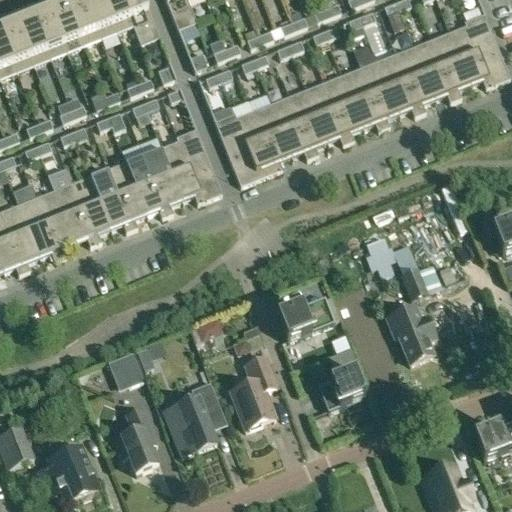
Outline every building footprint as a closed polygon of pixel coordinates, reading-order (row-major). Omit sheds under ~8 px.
[(84,51),(100,44),(82,0),(79,0),(65,5),(84,51)] [(82,0),(100,44),(117,37),(102,0),(82,0)] [(141,50),(128,17),(121,0),(102,0),(117,37),(132,31),(140,51),(141,50)] [(141,0),(121,0),(128,17),(146,10),(141,0)] [(172,0),(165,3),(178,36),(196,28),(185,0),(172,0)] [(362,9),(358,0),(357,0),(345,0),(351,14),(362,9)] [(358,0),(362,9),(374,4),(371,0),(358,0)] [(395,7),(399,15),(410,11),(407,3),(395,7)] [(67,58),(84,51),(65,5),(49,12),(67,58)] [(399,15),(395,7),(384,12),(387,20),(398,16),(399,15)] [(325,13),(329,21),(340,16),(337,8),(325,13)] [(146,10),(128,17),(141,50),(159,43),(146,10)] [(50,64),(67,58),(49,12),(32,19),(50,64)] [(329,21),(325,13),(314,18),(317,26),(329,21)] [(405,31),(398,16),(387,20),(394,36),(405,31)] [(371,17),(360,21),(363,30),(375,25),(371,17)] [(32,19),(15,26),(33,71),(50,64),(32,19)] [(490,92),(509,84),(510,84),(484,19),(464,27),(465,31),(490,92)] [(363,30),(360,21),(348,26),(352,35),(363,30)] [(304,22),(292,27),(295,35),(307,31),(304,22)] [(0,36),(17,78),(33,71),(15,26),(0,31),(0,36)] [(295,35),(292,27),(281,32),(284,40),(295,35)] [(335,31),(324,36),(327,44),(339,39),(335,31)] [(465,31),(447,38),(469,91),(482,86),(485,94),(490,92),(465,31)] [(0,84),(17,78),(0,36),(0,84)] [(327,44),(324,36),(312,40),(316,49),(327,44)] [(258,41),(261,50),(273,46),(269,37),(258,41)] [(447,38),(430,45),(454,106),(461,104),(458,96),(469,91),(447,38)] [(250,55),(261,50),(258,41),(246,46),(250,55)] [(288,50),(291,58),(303,53),(300,45),(288,50)] [(449,108),(454,106),(430,45),(412,53),(433,106),(446,100),(449,108)] [(225,55),(228,63),(239,58),(236,50),(225,55)] [(291,58),(288,50),(277,55),(280,63),(291,58)] [(412,53),(394,60),(418,121),(425,118),(422,110),(433,106),(412,53)] [(228,63),(225,55),(213,59),(216,67),(228,63)] [(201,59),(189,64),(194,77),(207,71),(201,59)] [(264,60),(252,65),(255,73),(267,68),(264,60)] [(394,60),(376,67),(397,120),(411,115),(414,122),(418,121),(394,60)] [(255,73),(252,65),(241,69),(244,77),(255,73)] [(376,67),(358,74),(383,135),(389,132),(386,124),(397,120),(376,67)] [(158,75),(163,89),(174,85),(169,71),(158,75)] [(358,74),(340,81),(362,134),(375,129),(378,137),(383,135),(358,74)] [(229,75),(217,79),(220,88),(232,83),(229,75)] [(220,88),(217,79),(206,84),(209,92),(220,88)] [(323,88),(347,149),(354,146),(351,139),(362,134),(340,81),(323,88)] [(138,89),(141,98),(153,93),(149,84),(138,89)] [(323,88),(305,95),(326,148),(339,143),(342,151),(347,149),(323,88)] [(141,98),(138,89),(126,94),(130,103),(141,98)] [(178,95),(167,99),(170,108),(182,104),(178,95)] [(326,148),(305,95),(287,102),(311,163),(318,161),(315,153),(326,148)] [(104,102),(108,111),(119,107),(116,98),(104,102)] [(67,106),(71,116),(74,125),(86,120),(82,111),(81,112),(77,102),(67,106)] [(108,111),(104,102),(92,107),(96,116),(108,111)] [(287,102),(269,109),(290,163),(303,158),(306,165),(311,163),(287,102)] [(143,109),(146,118),(158,113),(155,104),(143,109)] [(63,129),(74,125),(71,116),(67,106),(57,110),(61,120),(59,120),(63,129)] [(146,118),(143,109),(131,113),(135,122),(146,118)] [(290,163),(269,109),(251,117),(276,178),(282,175),(279,167),(290,163)] [(234,119),(233,120),(258,185),(276,178),(251,117),(236,123),(234,119)] [(119,118),(107,123),(111,132),(112,132),(113,137),(125,133),(119,118)] [(233,120),(214,127),(240,192),(258,185),(233,120)] [(111,132),(107,123),(96,128),(99,137),(111,132)] [(37,129),(41,138),(52,133),(49,125),(37,129)] [(41,138),(37,129),(25,134),(29,143),(41,138)] [(71,137),(75,146),(87,142),(83,133),(71,137)] [(177,142),(203,207),(222,199),(195,135),(177,142)] [(75,146),(71,137),(60,142),(63,151),(75,146)] [(4,143),(7,152),(19,147),(15,138),(4,143)] [(197,209),(203,207),(177,142),(176,143),(177,147),(160,153),(182,206),(193,202),(197,209)] [(35,152),(39,161),(51,156),(47,147),(35,152)] [(39,161),(35,152),(24,156),(27,165),(39,161)] [(170,211),(182,206),(160,153),(143,160),(167,221),(173,219),(170,211)] [(125,167),(146,221),(158,216),(161,224),(167,221),(143,160),(125,167)] [(0,165),(0,166),(3,175),(15,170),(11,161),(0,165)] [(134,225),(146,221),(125,167),(107,175),(131,235),(137,233),(134,225)] [(53,196),(74,249),(86,244),(90,252),(95,250),(71,189),(65,174),(47,181),(53,196)] [(126,238),(131,235),(107,175),(89,182),(110,235),(122,230),(126,238)] [(71,189),(95,250),(101,247),(98,240),(110,235),(89,182),(71,189)] [(74,249),(53,196),(35,203),(60,264),(66,262),(62,254),(74,249)] [(54,266),(60,264),(35,203),(17,210),(39,263),(51,259),(54,266)] [(27,268),(39,263),(17,210),(0,217),(0,218),(24,278),(30,276),(27,268)] [(18,281),(24,278),(0,218),(0,270),(3,278),(15,273),(18,281)] [(511,227),(492,236),(502,261),(511,256),(511,227)] [(379,284),(393,278),(390,268),(395,266),(389,251),(386,252),(383,244),(364,251),(368,260),(364,262),(370,277),(376,274),(379,284)] [(410,264),(398,269),(402,281),(400,281),(410,306),(427,299),(417,275),(415,276),(410,264)] [(324,303),(276,322),(286,347),(334,328),(324,303)] [(415,312),(387,324),(395,344),(398,342),(410,371),(433,361),(427,347),(435,344),(427,322),(420,324),(415,312)] [(132,358),(108,368),(111,376),(120,372),(128,392),(143,386),(132,358)] [(252,389),(230,398),(245,437),(275,425),(265,398),(276,393),(265,364),(245,371),(252,389)] [(354,378),(318,393),(328,418),(364,403),(354,378)] [(164,417),(175,445),(181,461),(194,456),(194,457),(215,448),(210,435),(224,429),(207,387),(188,395),(192,406),(164,417)] [(50,393),(26,403),(29,412),(53,402),(50,393)] [(125,420),(127,425),(132,438),(114,446),(122,465),(128,462),(135,480),(158,471),(151,453),(157,450),(142,414),(125,420)] [(511,456),(511,426),(473,443),(483,468),(511,456)] [(0,444),(0,454),(9,477),(36,467),(24,435),(0,444)] [(40,495),(50,491),(54,500),(60,498),(65,509),(79,503),(82,506),(91,502),(92,498),(98,496),(80,453),(48,467),(50,472),(33,478),(40,495)] [(454,472),(424,483),(435,511),(470,511),(468,506),(472,505),(465,487),(461,489),(454,472)]
